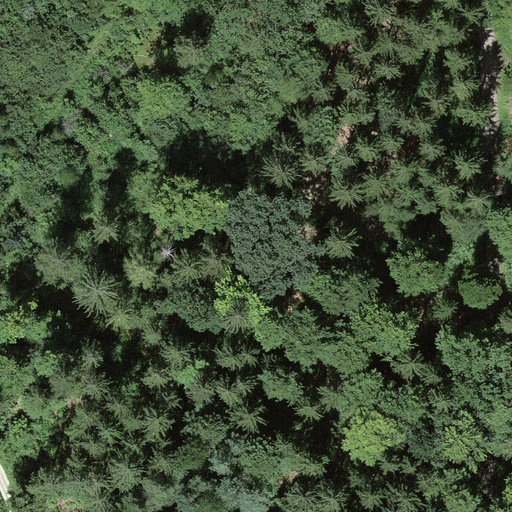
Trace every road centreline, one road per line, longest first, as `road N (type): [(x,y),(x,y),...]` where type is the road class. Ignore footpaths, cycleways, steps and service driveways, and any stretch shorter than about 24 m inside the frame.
road 1 (track): [(483,511),(491,244),(481,0)]
road 2 (track): [(0,214),(130,0)]
